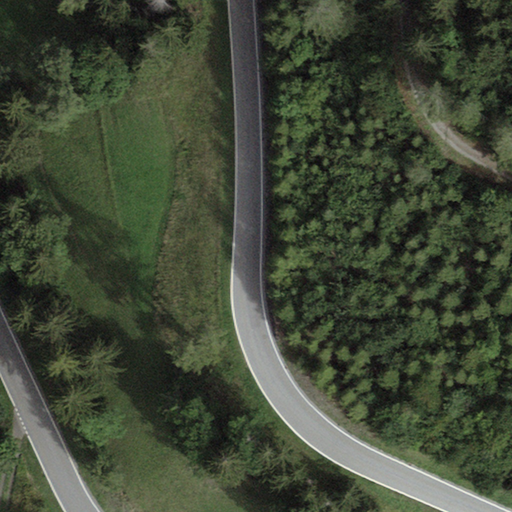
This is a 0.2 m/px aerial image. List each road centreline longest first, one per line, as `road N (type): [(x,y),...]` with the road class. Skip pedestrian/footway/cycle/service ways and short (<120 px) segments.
road 1 (tertiary): [(241,0),(247,297),(266,366),(296,411),(341,448),(478,511)]
road 2 (track): [(511,175),(447,139),(425,108),(412,78),(402,0)]
road 3 (tertiary): [(82,511),(0,340)]
